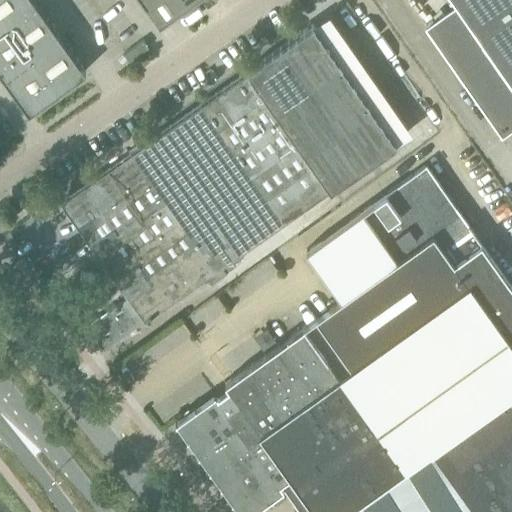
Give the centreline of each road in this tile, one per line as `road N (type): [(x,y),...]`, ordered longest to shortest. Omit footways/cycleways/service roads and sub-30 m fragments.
road 1 (unclassified): [(0,187),(266,0)]
road 2 (unknown): [(361,0),(448,123),(511,241)]
road 3 (unclassified): [(162,511),(0,313)]
road 4 (primary): [(101,511),(0,384)]
